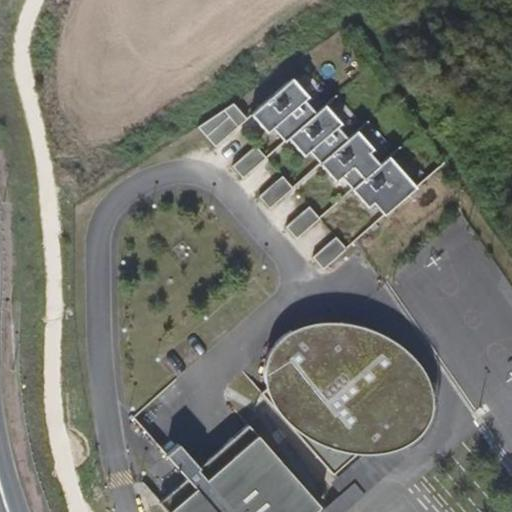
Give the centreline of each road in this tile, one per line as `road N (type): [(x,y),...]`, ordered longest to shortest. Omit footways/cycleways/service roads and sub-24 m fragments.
road 1 (track): [(24,0),(17,62),(57,249),(57,352),(87,511)]
road 2 (unknown): [(202,427),(204,397),(222,369),(302,274),(404,327),(426,348),(443,386),(445,409),(432,438),(399,479),(408,511)]
